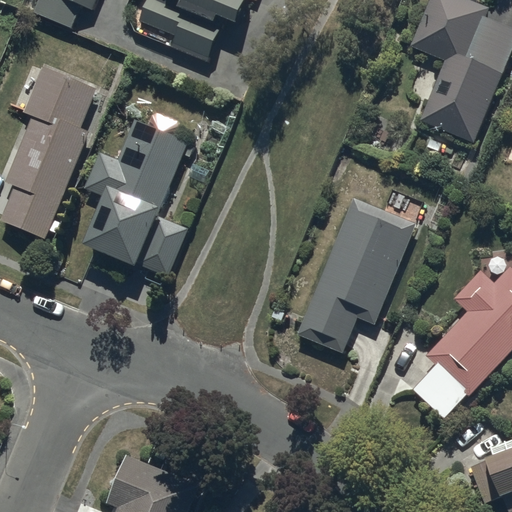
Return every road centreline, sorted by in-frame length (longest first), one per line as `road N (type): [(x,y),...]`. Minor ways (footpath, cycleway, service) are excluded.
road 1 (residential): [(89,345),(246,405),(331,466),(371,511)]
road 2 (residential): [(89,345),(20,511)]
